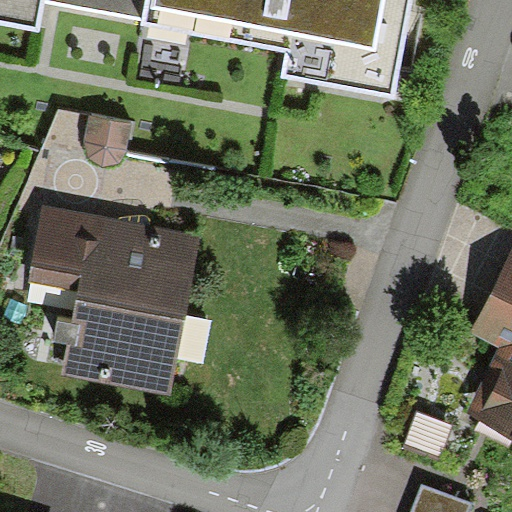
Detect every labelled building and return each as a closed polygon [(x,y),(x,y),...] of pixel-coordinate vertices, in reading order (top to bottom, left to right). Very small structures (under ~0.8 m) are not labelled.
[(0,0),(0,17),(24,22),(28,0),(0,0)] [(154,0),(151,21),(283,45),(277,78),(384,96),(401,0),(154,0)] [(102,114),(95,151),(133,157),(139,120),(102,114)] [(201,235),(43,207),(30,281),(79,290),(64,375),(173,394),(201,235)] [(511,267),(509,266),(480,333),(505,344),(474,412),(511,428),(511,267)] [(430,485),(422,511),(475,511),(479,499),(430,485)]
